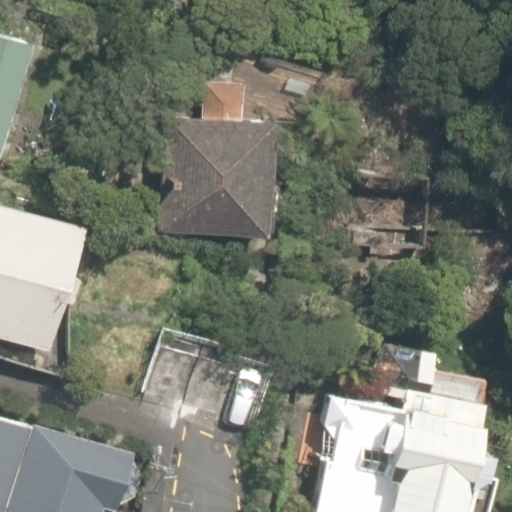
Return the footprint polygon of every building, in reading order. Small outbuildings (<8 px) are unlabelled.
[(0,127),(17,36),(0,32),(0,127)] [(208,111),(167,109),(166,133),(152,132),(149,171),(163,172),(160,224),(265,231),(270,161),(259,160),(262,117),(283,118),(285,81),(211,76),(208,111)] [(79,269),(60,263),(73,217),(0,197),(0,338),(37,348),(50,300),(69,305),(79,269)] [(308,511),(480,511),(488,379),(416,375),(419,331),(318,325),(308,511)] [(112,511),(132,442),(0,406),(0,511),(112,511)]
